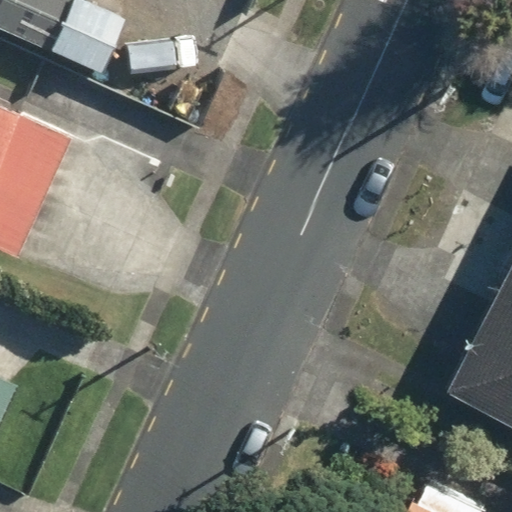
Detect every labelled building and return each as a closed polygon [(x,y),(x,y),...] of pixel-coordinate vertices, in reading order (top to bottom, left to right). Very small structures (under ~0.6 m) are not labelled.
[(84,0),(0,0),(0,29),(97,72),(122,16),(84,0)] [(0,97),(0,250),(14,257),(72,131),(0,97)] [(511,267),(455,379),(511,407),(511,267)] [(0,420),(16,384),(0,376),(0,420)] [(474,511),(420,487),(408,511),(474,511)]
